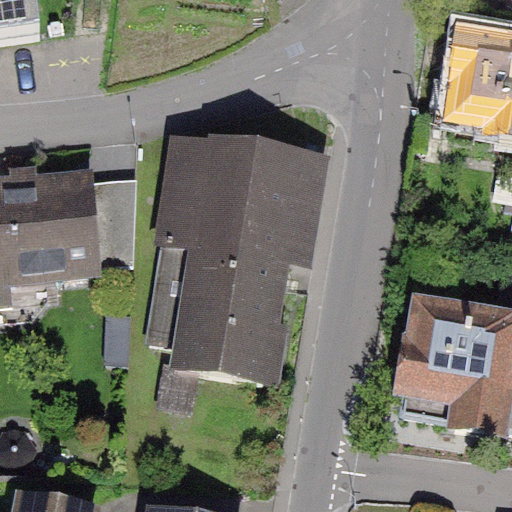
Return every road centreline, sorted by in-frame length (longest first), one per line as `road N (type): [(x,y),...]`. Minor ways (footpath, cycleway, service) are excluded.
road 1 (residential): [(383,45),(383,125),(326,473)]
road 2 (residential): [(383,45),(321,55),(204,99),(0,131)]
road 3 (residential): [(511,494),(326,473)]
